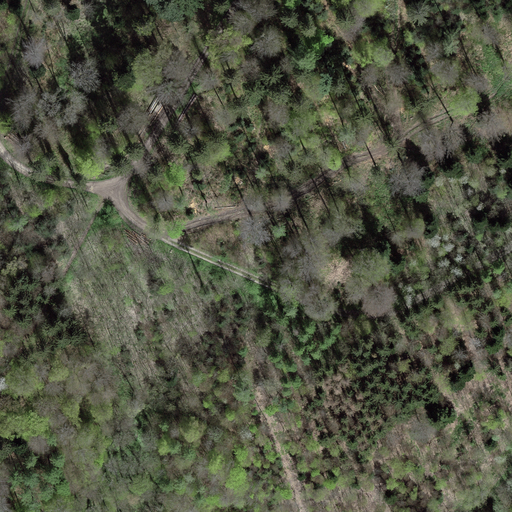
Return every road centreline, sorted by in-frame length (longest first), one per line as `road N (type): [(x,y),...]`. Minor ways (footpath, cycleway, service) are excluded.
road 1 (track): [(104,186),(141,224),(345,313),(427,295),(511,249)]
road 2 (track): [(104,186),(134,164),(243,0)]
road 3 (track): [(0,122),(30,0)]
